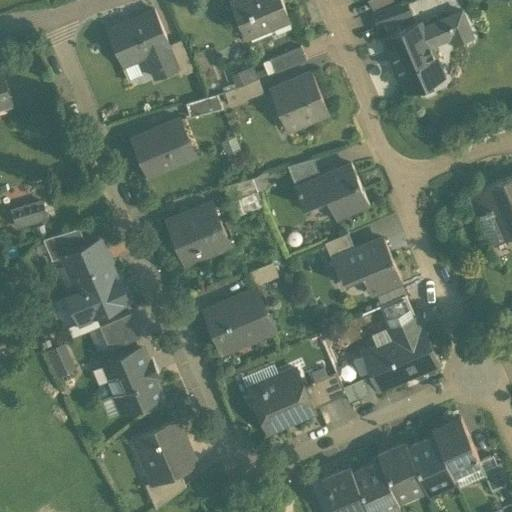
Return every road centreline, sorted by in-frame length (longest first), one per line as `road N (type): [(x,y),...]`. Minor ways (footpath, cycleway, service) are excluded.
road 1 (residential): [(43,15),(233,458),(262,470),(480,384)]
road 2 (residential): [(404,182),(480,384)]
road 3 (residential): [(328,0),(375,131),(404,182)]
